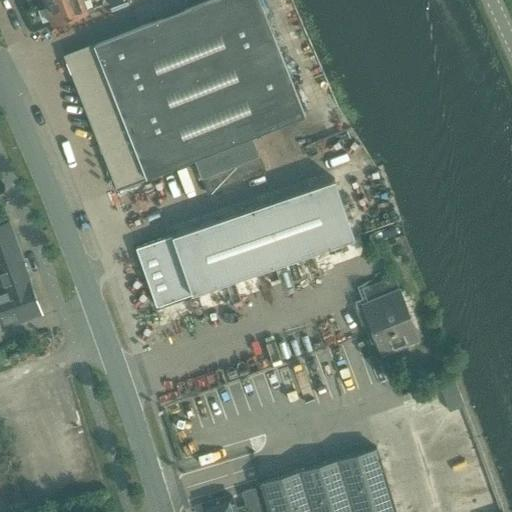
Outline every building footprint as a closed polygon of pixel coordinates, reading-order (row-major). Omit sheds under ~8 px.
[(42,0),(51,24),(88,11),(84,1),(84,0),(42,0)] [(265,170),(251,135),(304,114),(259,0),(204,0),(64,54),(117,190),(194,158),(208,193),(265,170)] [(156,306),(354,237),(334,179),(136,247),(156,306)] [(0,317),(3,327),(41,314),(9,222),(0,225),(0,317)] [(419,338),(393,274),(358,289),(364,302),(357,305),(367,330),(371,328),(381,353),(419,338)] [(269,511),(396,511),(376,447),(261,482),(269,511)] [(263,511),(256,487),(242,491),(246,504),(235,508),(231,494),(203,503),(205,511),(263,511)]
